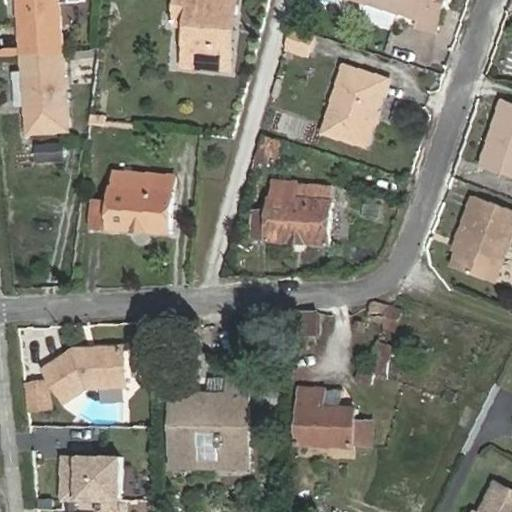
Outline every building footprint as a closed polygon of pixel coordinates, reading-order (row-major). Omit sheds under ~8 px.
[(13,0),(20,77),(23,112),(25,142),(64,140),(54,7),(53,0),(13,0)] [(228,21),(237,22),(238,0),(174,0),(175,33),(188,33),(186,75),(226,76),(228,21)] [(446,0),(347,0),(346,6),(349,12),(374,19),(380,15),(383,3),(406,10),(404,17),(440,26),(446,0)] [(234,76),(237,22),(228,21),(226,76),(234,76)] [(304,50),(310,29),(288,23),(282,43),(304,50)] [(385,71),(343,60),(324,126),(366,138),(385,71)] [(23,112),(20,77),(9,78),(12,113),(23,112)] [(511,96),(505,94),(494,127),(502,130),(500,137),(492,134),(482,164),(511,174),(511,96)] [(502,130),(494,127),(492,134),(500,137),(502,130)] [(271,158),(277,134),(266,131),(258,129),(251,154),(271,158)] [(57,152),(31,154),(32,171),(58,169),(57,152)] [(172,172),(138,170),(116,169),(115,186),(112,186),(111,202),(96,201),(94,227),(171,233),(173,189),(172,172)] [(332,242),(335,182),(277,179),(275,195),(272,195),(271,211),(255,210),(254,237),(332,242)] [(495,280),(511,233),(511,206),(474,192),(468,208),(473,210),(453,265),(495,280)] [(394,329),(401,309),(373,299),(366,320),(394,329)] [(319,330),(319,306),(297,308),(297,331),(319,330)] [(368,369),(363,366),(359,376),(372,381),(388,341),(381,338),(368,369)] [(72,344),(42,369),(66,397),(86,381),(125,381),(124,344),(72,344)] [(252,459),(252,413),(252,387),(252,377),(232,377),(232,393),(210,394),(210,403),(200,403),(199,397),(174,397),(174,465),(199,465),(200,425),(222,425),(222,459),(252,459)] [(232,377),(210,377),(210,394),(232,393),(232,377)] [(51,410),(48,383),(26,385),(29,412),(51,410)] [(252,387),(252,413),(282,413),(282,388),(252,387)] [(340,389),(323,390),(323,407),(341,407),(340,389)] [(323,407),(323,390),(299,390),(299,445),(371,444),(371,419),(353,420),(353,407),(341,407),(323,407)] [(123,500),(123,456),(64,457),(64,500),(123,500)] [(511,511),(511,491),(494,483),(480,511),(511,511)] [(126,511),(126,503),(106,502),(105,511),(126,511)]
